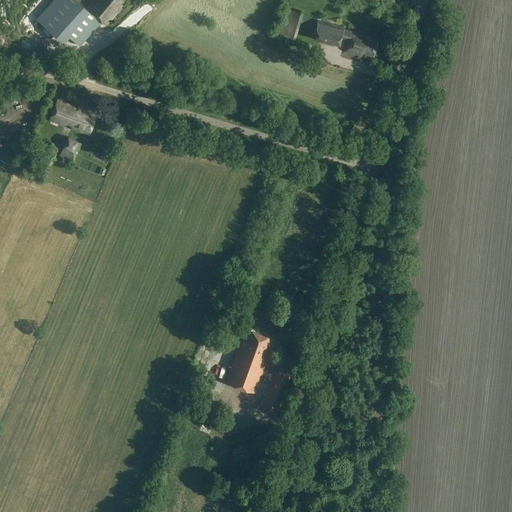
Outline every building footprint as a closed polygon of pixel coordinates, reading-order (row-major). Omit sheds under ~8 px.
[(92,0),(86,7),(78,0),(53,0),(37,19),(54,35),(60,28),(80,46),(101,21),(106,25),(121,7),(119,5),(123,0),(92,0)] [(294,39),(302,13),(286,8),(283,18),(281,18),(276,34),(294,39)] [(373,56),(377,41),(367,38),(368,36),(344,29),(344,27),(318,21),(313,38),(339,45),(341,39),(349,41),(346,51),(358,54),(358,53),(362,54),(362,53),(373,56)] [(106,27),(99,31),(104,40),(111,36),(106,27)] [(92,47),(94,53),(107,47),(104,41),(92,47)] [(41,112),(45,100),(40,99),(36,111),(41,112)] [(89,134),(96,116),(83,111),(83,110),(57,100),(50,120),(65,126),(66,123),(72,126),(71,128),(82,132),(82,131),(89,134)] [(75,160),(82,144),(67,137),(59,155),(75,160)] [(278,412),(292,373),(276,367),(276,368),(266,364),(271,349),(269,348),(272,338),(249,329),(246,337),(242,336),(225,382),(255,393),(259,381),(269,385),(262,406),(278,412)] [(201,401),(204,395),(205,393),(195,389),(191,396),(201,401)] [(204,395),(201,401),(190,423),(209,433),(223,405),(204,395)]
